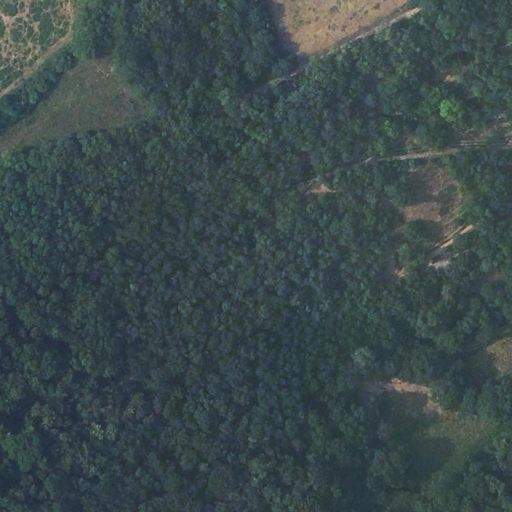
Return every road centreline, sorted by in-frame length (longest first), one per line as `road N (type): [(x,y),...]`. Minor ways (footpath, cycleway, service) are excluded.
road 1 (track): [(428,0),(218,109),(0,182)]
road 2 (track): [(511,433),(374,500)]
